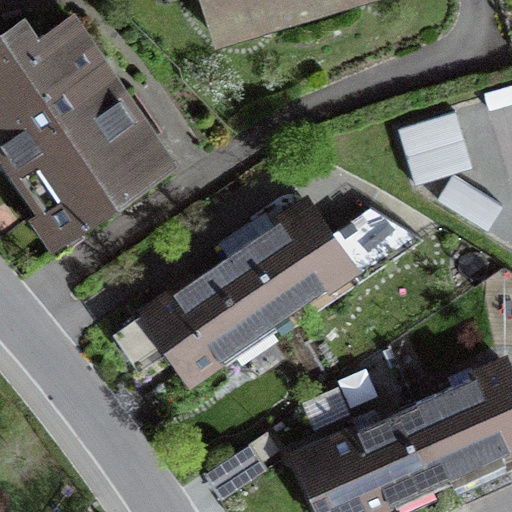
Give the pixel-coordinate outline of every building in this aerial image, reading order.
[(208,0),(219,33),(324,0),(208,0)] [(0,44),(0,140),(64,230),(165,158),(69,24),(38,46),(28,32),(3,49),(0,44)] [(455,110),(398,127),(415,184),(471,167),(455,110)] [(453,174),(437,200),(488,230),(503,204),(453,174)] [(228,256),(271,319),(352,264),(309,201),(228,256)] [(271,319),(228,256),(116,332),(139,365),(172,342),(193,372),(271,319)] [(417,401),(448,471),(511,441),(511,381),(503,362),(417,401)] [(356,511),(448,471),(417,401),(296,456),(321,511),(356,511)] [(249,443),(212,466),(228,492),(266,469),(249,443)]
